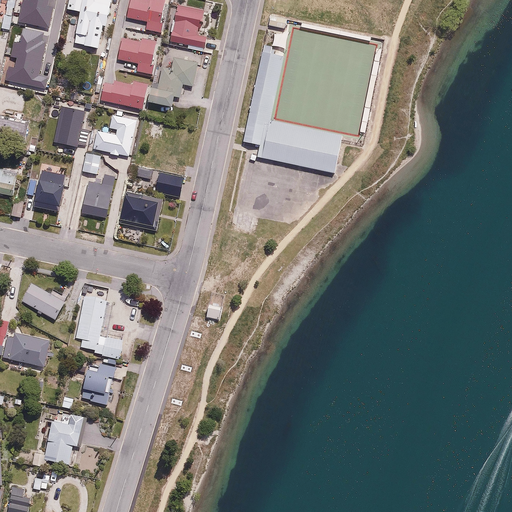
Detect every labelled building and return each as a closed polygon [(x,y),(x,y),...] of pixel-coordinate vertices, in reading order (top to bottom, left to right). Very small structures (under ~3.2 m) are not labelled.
[(38,13),(40,0),(21,0),(20,8),(38,13)] [(106,25),(110,0),(82,0),(76,35),(100,39),(102,24),(106,25)] [(144,30),(159,33),(165,2),(154,0),(130,0),(127,17),(146,21),(144,30)] [(199,31),(204,10),(178,5),(171,41),(207,49),(210,33),(199,31)] [(37,17),(24,13),(22,22),(35,26),(37,17)] [(287,19),(271,15),(269,25),(285,29),(287,19)] [(137,73),(152,75),(158,44),(124,38),(120,60),(139,63),(137,73)] [(152,87),(149,102),(172,106),(174,97),(181,98),(183,86),(195,87),(200,52),(164,47),(158,87),(152,87)] [(241,144),(260,148),(277,59),(258,56),(241,144)] [(148,87),(106,78),(101,100),(143,109),(148,87)] [(98,129),(95,148),(111,151),(110,154),(120,156),(120,152),(130,154),(135,124),(139,125),(140,118),(123,115),(124,109),(113,107),(108,131),(98,129)] [(28,125),(0,118),(0,143),(23,149),(28,125)] [(340,142),(264,127),(256,166),(332,181),(340,142)] [(97,173),(100,154),(87,152),(83,171),(97,173)] [(3,174),(4,168),(0,167),(0,191),(12,194),(16,176),(3,174)] [(107,218),(115,175),(100,173),(99,182),(87,180),(81,214),(107,218)] [(187,179),(162,174),(160,185),(184,190),(187,179)] [(60,211),(66,185),(39,179),(33,206),(60,211)] [(123,193),(120,216),(130,217),(129,224),(158,228),(162,198),(123,193)] [(54,319),(67,298),(56,291),(53,296),(33,284),(23,301),(54,319)] [(93,354),(120,360),(124,339),(99,334),(106,301),(84,296),(75,338),(82,339),(80,346),(94,349),(93,354)] [(222,306),(209,304),(207,317),(220,319),(222,306)] [(51,340),(14,332),(13,337),(6,336),(1,357),(46,367),(51,340)] [(107,406),(116,367),(88,361),(79,399),(107,406)] [(74,397),(60,395),(58,407),(72,409),(74,397)] [(34,453),(32,465),(46,467),(47,461),(69,464),(73,445),(78,446),(83,416),(62,413),(61,420),(50,418),(44,454),(34,453)] [(28,511),(31,496),(11,492),(7,511),(28,511)]
